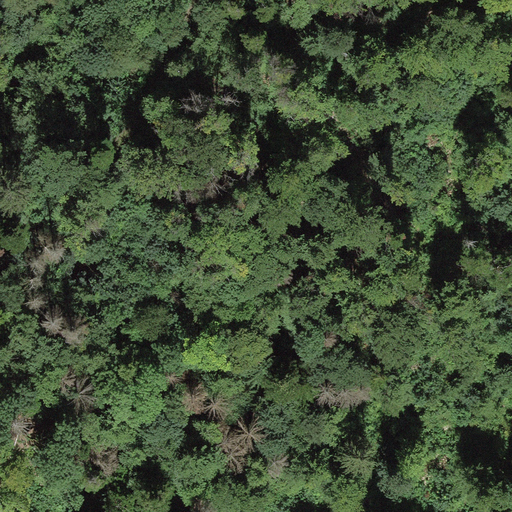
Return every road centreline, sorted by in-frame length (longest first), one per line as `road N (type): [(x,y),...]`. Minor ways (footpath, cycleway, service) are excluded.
road 1 (track): [(492,0),(446,135),(420,285),(346,511)]
road 2 (track): [(0,273),(123,145),(164,82),(190,0)]
